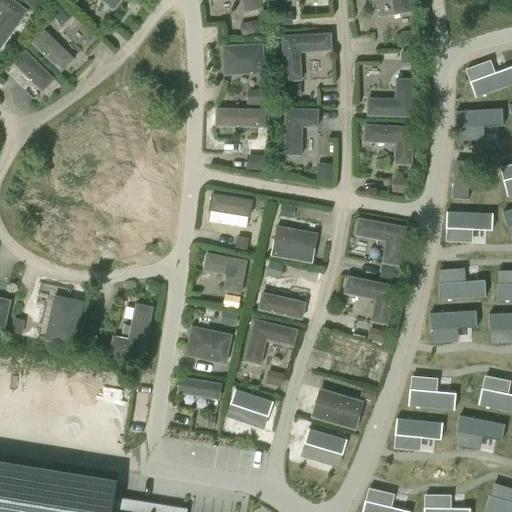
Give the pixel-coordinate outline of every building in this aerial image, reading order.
[(0,49),(29,11),(13,0),(0,0),(0,12),(2,15),(0,17),(0,49)] [(42,11),(51,0),(29,0),(28,1),(42,11)] [(121,0),(97,0),(112,11),(121,0)] [(262,9),(259,0),(207,0),(208,1),(210,0),(240,0),(243,13),(262,9)] [(390,0),(392,15),(411,13),(409,0),(390,0)] [(66,1),(53,10),(63,25),(76,16),(66,1)] [(245,32),(265,29),(264,20),(244,23),(245,32)] [(74,58),(44,28),(31,42),(61,71),(74,58)] [(280,35),(283,82),(302,81),(300,53),(332,51),(331,32),(280,35)] [(263,43),(221,45),(222,76),(265,74),(263,43)] [(55,78),(25,49),(11,62),(42,91),(55,78)] [(511,84),(511,67),(470,83),(476,98),(511,84)] [(394,98),(367,97),(366,115),(412,117),(413,79),(394,78),(394,98)] [(269,107),(269,91),(250,91),(250,107),(269,107)] [(216,107),(215,125),(265,127),(266,108),(216,107)] [(319,109),(284,108),(283,155),(302,155),(302,127),(318,128),(319,109)] [(502,126),(502,110),(456,112),(456,128),(502,126)] [(363,143),(394,144),(393,164),(412,165),(414,127),(364,124),(363,143)] [(320,162),(320,178),(334,179),(335,163),(320,162)] [(454,174),(452,198),(468,199),(469,175),(454,174)] [(395,178),(396,193),(414,192),(414,177),(395,178)] [(511,178),(503,181),(507,197),(511,195),(511,178)] [(257,198),(217,192),(215,208),(254,215),(257,198)] [(507,228),(511,227),(511,209),(503,212),(507,228)] [(446,212),(445,229),(492,231),(492,214),(446,212)] [(407,227),(357,217),(354,236),(380,241),(380,243),(382,246),(384,246),(380,263),(399,267),(407,227)] [(317,233),(275,226),(270,256),(312,263),(317,233)] [(237,236),(236,249),(251,250),(252,237),(237,236)] [(225,275),(222,291),(239,294),(245,261),(205,254),(202,271),(225,275)] [(396,286),(347,275),(343,293),(369,299),(369,301),(372,305),(373,305),(369,322),(388,326),(396,286)] [(485,280),(438,283),(439,300),(486,297),(485,280)] [(511,284),(497,285),(497,302),(511,301),(511,284)] [(53,295),(44,340),(74,346),(84,301),(53,295)] [(305,305),(261,295),(257,313),(301,324),(305,305)] [(11,299),(0,296),(0,331),(4,333),(11,299)] [(112,335),(108,353),(143,360),(154,307),(134,303),(127,338),(112,335)] [(475,311),(429,314),(430,330),(476,328),(475,311)] [(511,314),(489,315),(489,331),(511,330),(511,314)] [(294,347),(298,329),(252,318),(242,361),(260,366),(266,341),(273,343),(272,346),(282,348),(282,345),(294,347)] [(191,325),(184,355),(226,364),(232,335),(191,325)] [(333,335),(327,353),(372,367),(378,349),(333,335)] [(268,382),(284,388),(289,375),(272,369),(268,382)] [(222,381),(181,376),(179,392),(219,398),(222,381)] [(320,389),(311,417),(354,430),(363,402),(320,389)] [(511,395),(481,389),(478,406),(511,412),(511,395)] [(272,403),(235,390),(230,404),(267,417),(272,403)] [(454,411),(455,394),(409,390),(408,407),(454,411)] [(501,441),(504,425),(459,416),(456,432),(501,441)] [(395,436),(441,440),(442,423),(396,419),(395,436)] [(308,429),(304,444),(342,455),(346,441),(308,429)] [(112,511),(118,481),(0,461),(0,511),(112,511)] [(293,488),(337,502),(342,484),(299,471),(293,488)] [(511,511),(511,502),(489,496),(483,511),(511,511)] [(409,511),(410,511),(364,501),(361,511),(409,511)]
